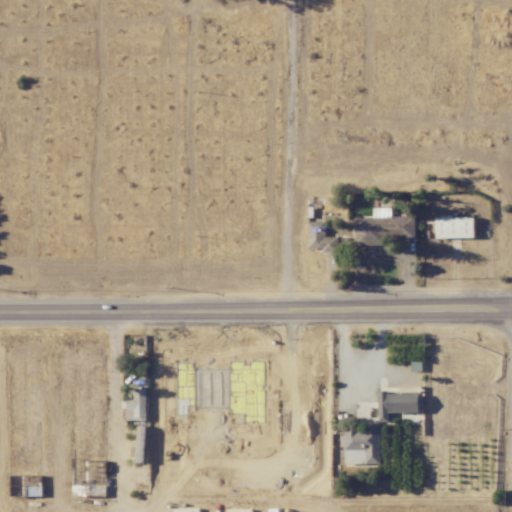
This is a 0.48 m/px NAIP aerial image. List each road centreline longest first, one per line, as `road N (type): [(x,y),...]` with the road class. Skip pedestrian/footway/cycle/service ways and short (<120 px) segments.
road 1 (secondary): [(0,311),(341,311)]
road 2 (secondary): [(381,310),(511,309)]
